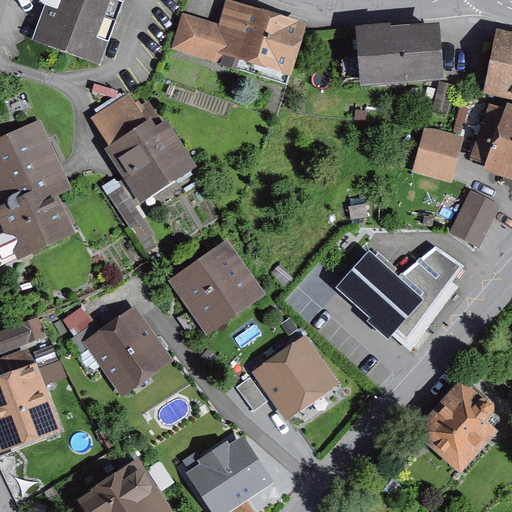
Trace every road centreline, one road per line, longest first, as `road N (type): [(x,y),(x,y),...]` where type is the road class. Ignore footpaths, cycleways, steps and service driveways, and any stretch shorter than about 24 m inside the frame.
road 1 (residential): [(304,511),(511,279)]
road 2 (unclassified): [(437,0),(316,0)]
